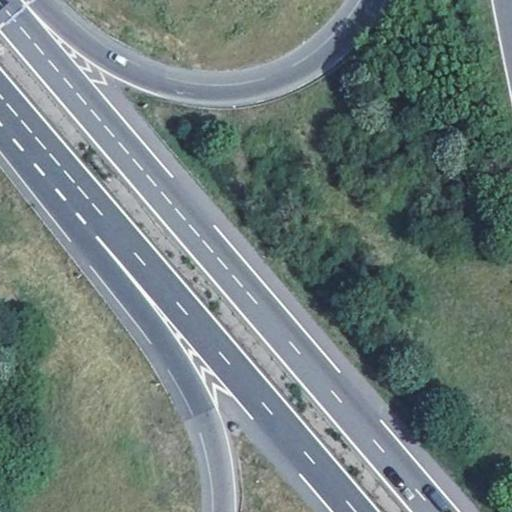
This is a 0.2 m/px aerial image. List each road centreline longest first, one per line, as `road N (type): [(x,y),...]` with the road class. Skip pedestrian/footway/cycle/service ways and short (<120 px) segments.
road 1 (motorway): [(430,511),(10,14)]
road 2 (motorway): [(0,93),(354,511)]
road 3 (motorway): [(0,115),(201,401),(222,474),(220,511)]
road 4 (motorway): [(371,0),(352,31),(308,68),(240,90),(185,92),(131,78),(10,14)]
